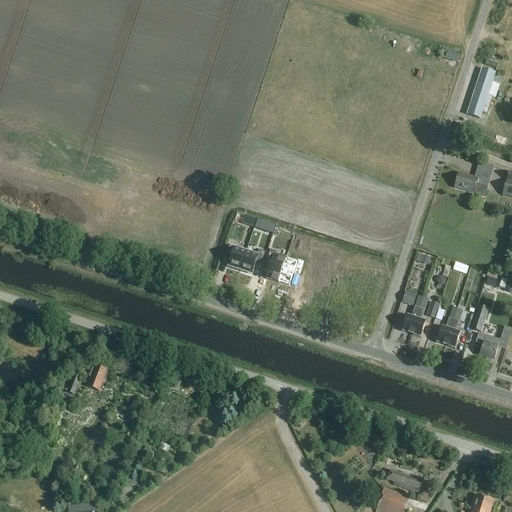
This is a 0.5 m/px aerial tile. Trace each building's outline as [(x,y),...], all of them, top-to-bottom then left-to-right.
[(457,63),(459,56),(448,52),(445,60),(457,63)] [(482,70),(467,116),(479,119),(480,113),(486,115),(492,98),(486,96),(493,73),(482,70)] [(454,187),(472,193),(482,196),(487,187),(490,176),(493,167),(479,163),(476,171),(474,178),(459,173),(454,187)] [(511,174),(501,171),(495,191),(503,194),(503,195),(511,197),(511,174)] [(258,220),(246,217),(243,225),(255,229),(258,220)] [(500,237),(504,222),(495,221),(492,235),(500,237)] [(273,235),(275,227),(268,225),(265,232),(266,233),(273,235)] [(229,247),(225,259),(231,261),(230,262),(228,268),(240,272),(246,253),(229,247)] [(267,280),(278,284),(286,259),(276,255),(277,253),(270,251),(266,264),(271,266),(267,280)] [(246,253),(240,272),(252,276),(256,264),(261,266),(265,254),(259,252),(257,256),(249,254),(246,253)] [(428,266),(430,259),(421,256),(419,264),(428,266)] [(286,259),(278,284),(289,288),(294,274),(300,276),(304,262),(298,260),(297,262),(286,259)] [(496,264),(493,271),(504,275),(506,268),(496,264)] [(427,266),(424,277),(430,279),(433,268),(427,266)] [(488,277),(486,284),(494,287),(496,280),(488,277)] [(503,291),(511,294),(511,281),(507,280),(503,291)] [(419,307),(422,298),(418,296),(411,318),(406,316),(401,331),(410,334),(419,307)] [(401,298),(397,306),(406,310),(410,302),(401,298)] [(423,298),(422,298),(419,307),(424,309),(427,300),(423,298)] [(501,308),(511,312),(511,309),(511,303),(504,300),(501,308)] [(436,319),(440,306),(431,303),(426,316),(436,319)] [(419,307),(410,334),(420,337),(425,321),(421,320),(424,309),(419,307)] [(482,333),(489,310),(478,307),(471,330),(482,333)] [(435,342),(445,345),(457,310),(452,308),(445,329),(440,327),(435,342)] [(457,310),(445,345),(454,348),(459,334),(454,332),(461,311),(457,310)] [(479,356),(486,359),(485,362),(491,364),(492,361),(493,361),(497,348),(505,350),(511,330),(505,328),(500,341),(479,334),(476,344),(482,346),(482,347),(479,356)] [(100,392),(108,371),(94,365),(86,386),(100,392)] [(65,391),(75,396),(82,378),(72,374),(65,391)] [(150,374),(142,375),(144,384),(152,383),(150,374)] [(402,475),(391,471),(387,480),(395,483),(394,486),(418,494),(423,480),(403,473),(402,475)] [(404,511),(409,498),(384,489),(375,511),(404,511)] [(490,511),(494,501),(477,496),(471,511),(490,511)]
